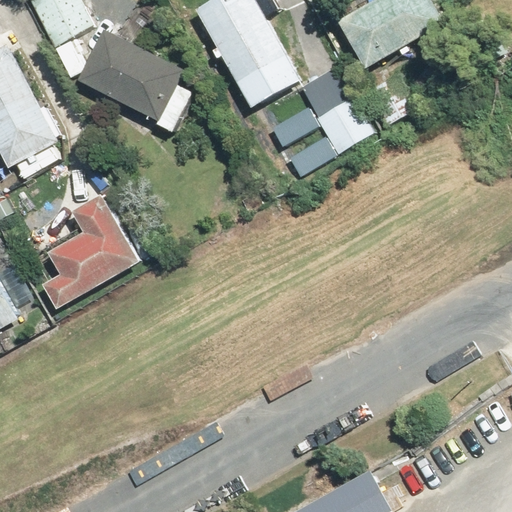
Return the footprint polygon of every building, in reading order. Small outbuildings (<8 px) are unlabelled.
[(86,0),(38,0),(61,47),(100,28),(86,0)] [(267,0),(233,0),(209,14),(264,111),(314,83),(267,0)] [(436,0),(396,0),(352,26),(379,71),(453,28),(436,0)] [(197,75),(117,34),(91,82),(170,125),(169,128),(186,137),(208,98),(190,88),(197,75)] [(21,46),(0,57),(0,133),(20,172),(25,169),(31,181),(69,161),(64,150),(73,146),(21,46)] [(406,77),(377,94),(397,129),(426,112),(406,77)] [(348,104),(323,119),(347,157),(383,135),(364,104),(353,111),(348,104)] [(75,280),(57,289),(70,313),(154,268),(116,197),(85,213),(98,237),(62,256),(75,280)] [(0,341),(32,324),(2,271),(0,271),(0,341)]
